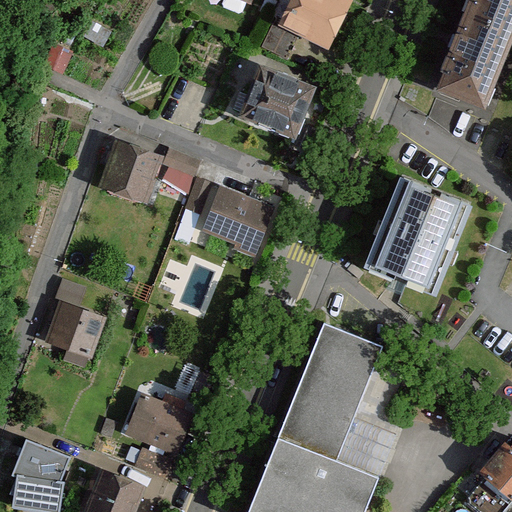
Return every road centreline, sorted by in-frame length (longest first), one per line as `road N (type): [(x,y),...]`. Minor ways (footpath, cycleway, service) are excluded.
road 1 (residential): [(105,102),(0,397)]
road 2 (tertiary): [(198,511),(304,251)]
road 3 (residential): [(304,251),(511,425)]
road 4 (residential): [(105,102),(328,198)]
road 5 (residential): [(371,89),(511,202)]
